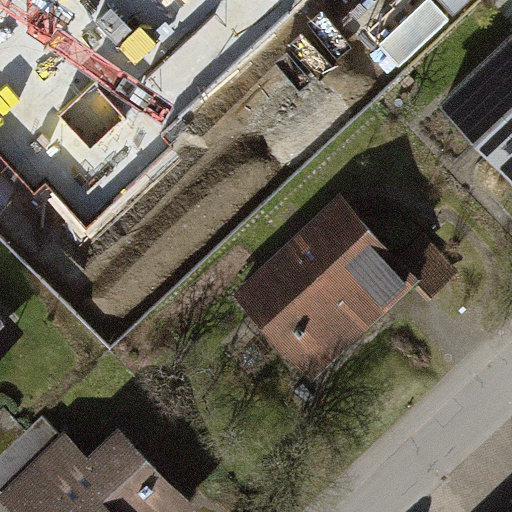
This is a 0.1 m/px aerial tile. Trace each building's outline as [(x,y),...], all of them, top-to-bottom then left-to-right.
[(511,46),(441,113),(511,189),(511,46)] [(340,201),(230,305),(312,392),(423,288),(340,201)] [(0,311),(0,375),(32,346),(0,311)] [(62,434),(0,492),(0,508),(3,511),(185,511),(115,437),(88,463),(62,434)] [(511,511),(511,504),(506,498),(491,511),(511,511)]
